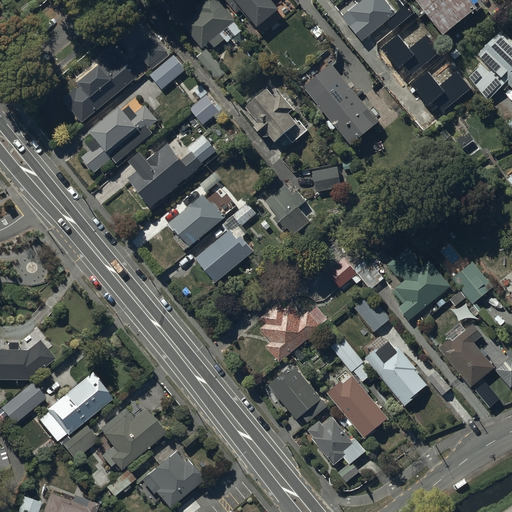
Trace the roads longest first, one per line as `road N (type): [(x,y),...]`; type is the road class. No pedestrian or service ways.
road 1 (secondary): [(307,511),(0,136)]
road 2 (unclassified): [(511,431),(398,511)]
road 3 (residential): [(0,77),(93,0)]
